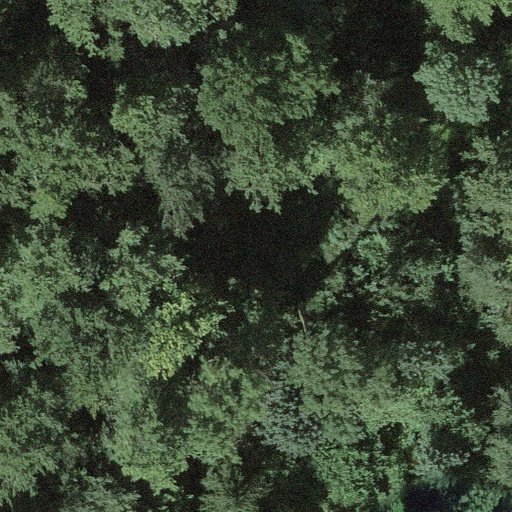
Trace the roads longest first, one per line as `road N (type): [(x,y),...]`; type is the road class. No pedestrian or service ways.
road 1 (track): [(511,68),(258,375),(109,503)]
road 2 (track): [(511,122),(478,117),(440,83),(409,0)]
